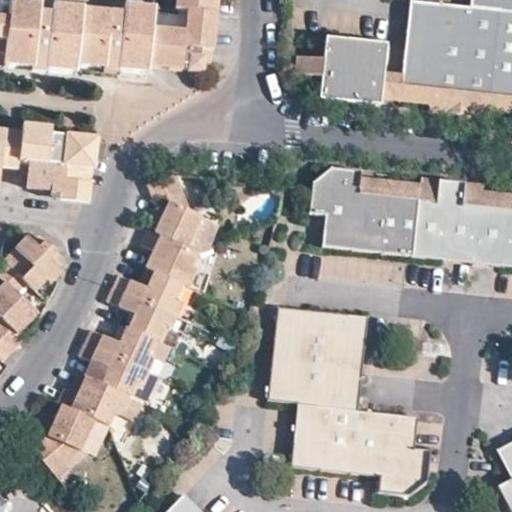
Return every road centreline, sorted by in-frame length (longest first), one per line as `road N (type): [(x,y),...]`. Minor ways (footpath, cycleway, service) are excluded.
road 1 (residential): [(249,118),(511,152)]
road 2 (residential): [(377,511),(266,494),(236,467),(246,397)]
road 3 (residential): [(0,411),(82,287),(106,223)]
road 4 (residential): [(456,511),(474,304)]
road 5 (residential): [(106,223),(129,162),(150,141),(191,121),(249,118)]
road 6 (residential): [(288,282),(474,304)]
